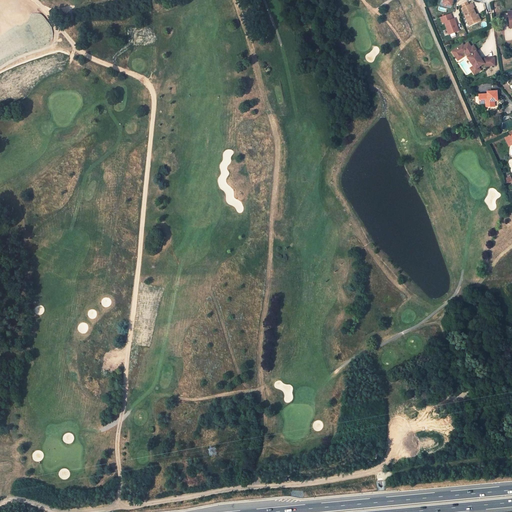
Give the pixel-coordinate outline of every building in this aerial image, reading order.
[(471,4),(461,9),(470,26),(480,21),(478,16),(474,9),(471,4)] [(451,14),(441,18),(443,24),(445,23),(450,35),(459,31),(455,19),(453,20),(451,14)] [(470,50),(465,53),(467,57),(473,66),(475,69),(478,67),(483,64),(485,67),(486,66),(494,65),(494,58),(484,58),(481,60),(475,51),(472,53),(470,50)] [(475,69),(473,66),(470,68),(474,74),(480,70),(478,67),(475,69)] [(488,95),(479,95),(479,101),(486,100),(486,104),(487,108),(495,107),(495,102),(494,99),(497,98),(497,91),(488,92),(488,95)]
